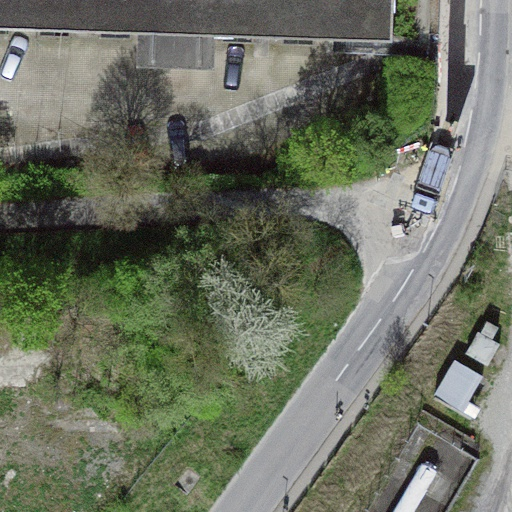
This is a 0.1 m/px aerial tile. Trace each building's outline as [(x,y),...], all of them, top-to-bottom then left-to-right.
[(394,0),(0,0),(0,28),(393,41),(394,0)] [(80,39),(0,35),(0,162),(77,166),(77,113),(78,101),(80,39)] [(463,355),(446,383),(473,399),(505,345),(483,332),(468,358),(463,355)] [(17,511),(100,511),(143,458),(89,415),(15,510),(17,511)] [(427,461),(397,511),(420,511),(444,471),(427,461)]
